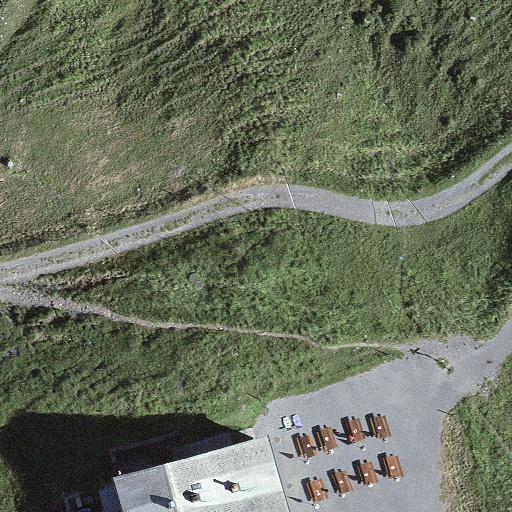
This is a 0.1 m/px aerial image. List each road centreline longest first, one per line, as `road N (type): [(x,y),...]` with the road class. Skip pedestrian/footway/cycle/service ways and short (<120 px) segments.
road 1 (track): [(511,160),(447,205),(415,215),(281,195),(249,198),(0,276)]
road 2 (track): [(459,378),(321,476)]
